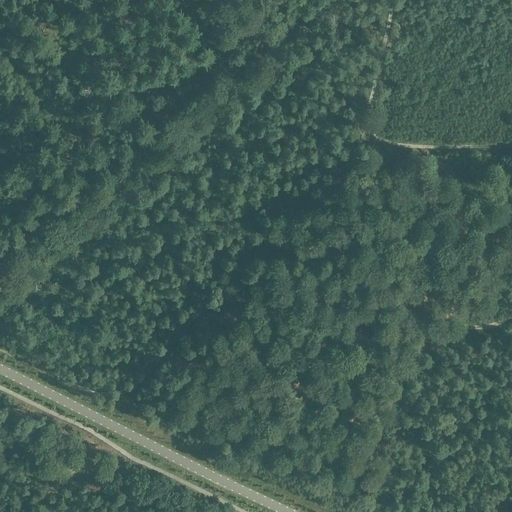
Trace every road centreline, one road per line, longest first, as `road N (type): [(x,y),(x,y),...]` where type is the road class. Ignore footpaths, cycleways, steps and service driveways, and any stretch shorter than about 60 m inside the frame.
road 1 (unknown): [(0,344),(108,395),(129,391),(202,306),(232,299),(379,325),(496,326),(511,317)]
road 2 (tertiary): [(291,511),(0,368)]
road 3 (track): [(390,0),(372,138),(511,145)]
